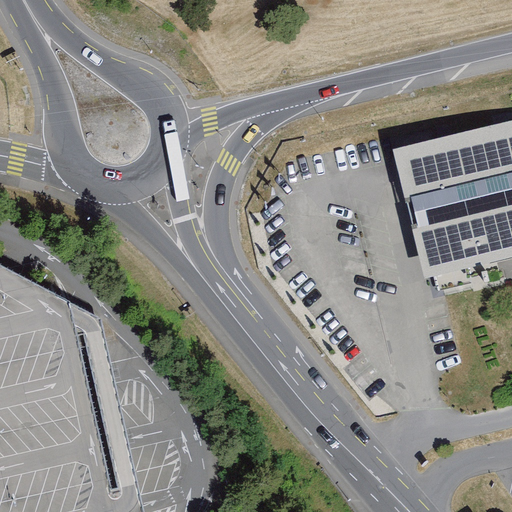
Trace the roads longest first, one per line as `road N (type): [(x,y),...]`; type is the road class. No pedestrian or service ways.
road 1 (motorway): [(251,327),(219,236),(219,189),(240,144),(283,99)]
road 2 (tertiary): [(251,327),(408,511)]
road 3 (motorway): [(283,99),(511,43)]
road 4 (secondary): [(168,151),(165,112),(154,96),(31,12)]
road 5 (tertiary): [(139,182),(251,327)]
road 6 (secondary): [(31,12),(54,77),(65,146),(84,175)]
road 7 (motorway): [(168,151),(211,124),(283,99)]
